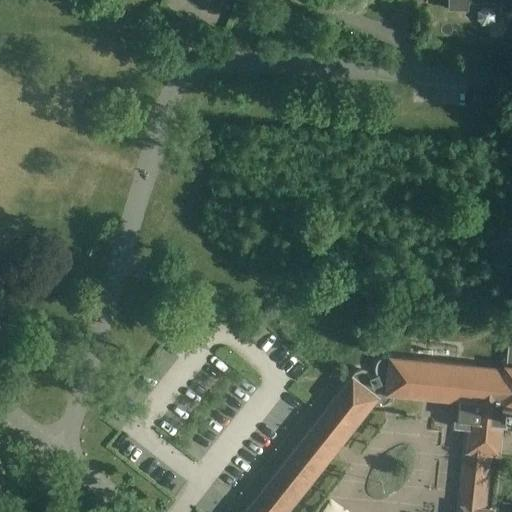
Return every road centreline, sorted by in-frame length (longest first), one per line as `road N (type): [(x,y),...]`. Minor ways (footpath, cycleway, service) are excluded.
road 1 (residential): [(56,455),(165,99),(183,75)]
road 2 (residential): [(183,75),(218,61),(416,75)]
road 3 (residential): [(416,75),(405,46),(311,0)]
